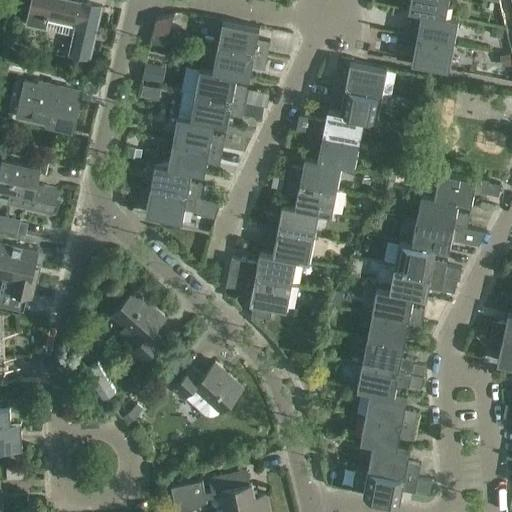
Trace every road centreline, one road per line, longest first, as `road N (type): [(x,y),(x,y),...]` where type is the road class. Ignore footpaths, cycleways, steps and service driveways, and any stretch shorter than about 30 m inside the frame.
road 1 (residential): [(307,501),(280,396),(260,361),(90,204)]
road 2 (residential): [(217,257),(323,21)]
road 3 (residential): [(90,204),(51,358),(54,428)]
road 4 (residential): [(137,0),(90,204)]
road 5 (residential): [(54,428),(115,432),(129,475),(119,495),(96,503),(56,486)]
road 6 (residential): [(444,376),(451,327),(511,213)]
road 7 (residential): [(444,376),(479,377),(485,391),(495,511)]
road 8 (residential): [(453,511),(444,376)]
